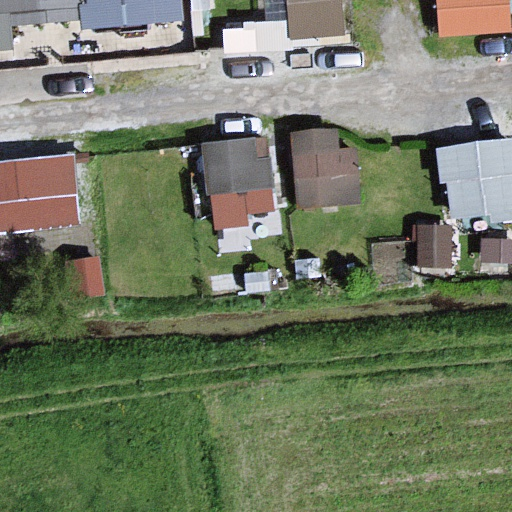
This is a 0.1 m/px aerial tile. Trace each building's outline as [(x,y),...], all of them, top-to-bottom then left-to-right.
[(184,0),(0,0),(0,56),(14,55),(11,33),(82,26),(84,38),(188,28),(184,0)] [(346,39),(342,0),(289,0),(294,44),(346,39)] [(509,0),(442,0),(445,40),(511,36),(509,0)] [(291,54),(289,28),(245,30),(246,37),(231,38),(232,57),(291,54)] [(335,124),(289,128),(296,202),(356,196),(352,145),(337,146),(335,124)] [(264,134),(206,140),(215,224),(246,220),(245,210),(272,207),(264,134)] [(511,137),(511,134),(435,143),(439,177),(445,177),(449,211),(487,206),(488,217),(511,214),(511,137)] [(171,140),(127,145),(132,193),(176,188),(171,140)] [(69,151),(0,158),(0,228),(77,220),(69,151)] [(449,224),(420,222),(417,261),(446,263),(449,224)] [(511,238),(483,237),(482,257),(511,258),(511,238)] [(95,255),(65,259),(69,293),(99,289),(95,255)] [(318,257),(296,258),(296,273),(318,273),(318,257)] [(273,269),(246,270),(247,287),(274,286),(273,269)]
